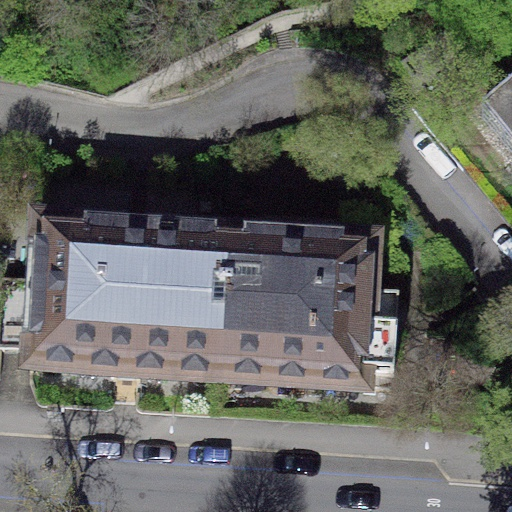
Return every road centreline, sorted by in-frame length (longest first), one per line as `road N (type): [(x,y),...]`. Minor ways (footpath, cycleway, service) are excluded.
road 1 (tertiary): [(511,499),(0,471)]
road 2 (residential): [(511,273),(388,122)]
